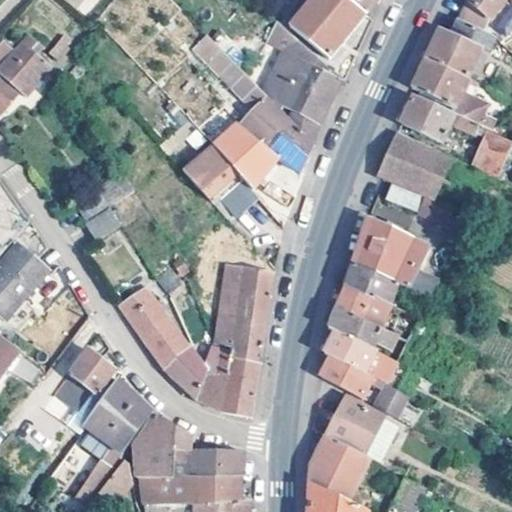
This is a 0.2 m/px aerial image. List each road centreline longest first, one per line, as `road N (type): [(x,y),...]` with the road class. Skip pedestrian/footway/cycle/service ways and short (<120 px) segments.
road 1 (secondary): [(283,443),(320,240),(358,132),(421,0)]
road 2 (residential): [(107,312),(175,405),(219,429),(283,443)]
road 3 (residential): [(0,153),(107,312)]
road 4 (residential): [(107,312),(0,438)]
